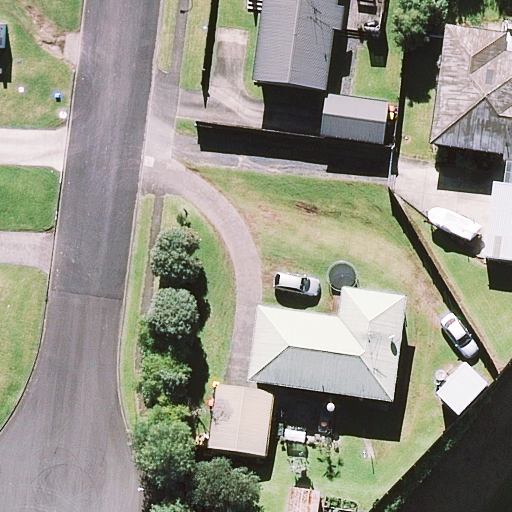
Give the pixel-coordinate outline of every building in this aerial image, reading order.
[(334,95),(342,0),(268,0),(260,88),(334,95)] [(14,24),(0,23),(0,48),(13,49),(14,24)] [(511,24),(510,24),(508,36),(452,29),(435,151),(511,161),(511,24)] [(390,109),(331,104),(327,142),(387,148),(390,109)] [(511,188),(492,186),(483,261),(511,264),(511,188)] [(410,305),(348,297),(344,324),(263,313),(253,388),(397,407),(410,305)] [(268,459),(275,398),(219,392),(212,453),(268,459)]
